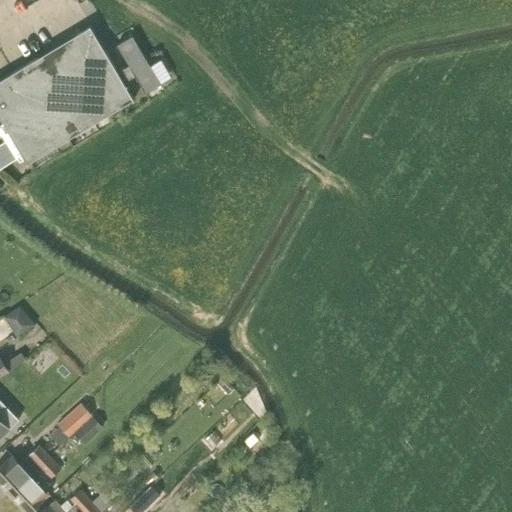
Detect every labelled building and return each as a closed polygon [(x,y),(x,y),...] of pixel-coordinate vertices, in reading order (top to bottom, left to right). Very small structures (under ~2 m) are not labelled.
[(0,116),(0,118),(28,163),(134,99),(90,25),(0,78),(0,116)] [(132,38),(116,47),(147,99),(163,89),(132,38)] [(4,316),(9,324),(26,313),(19,306),(4,316)] [(20,352),(4,363),(0,357),(0,375),(8,370),(25,359),(20,352)] [(217,384),(227,395),(234,389),(224,379),(217,384)] [(73,432),(92,415),(81,403),(58,424),(68,436),(73,432)] [(19,418),(12,410),(6,415),(0,409),(0,432),(2,434),(19,418)] [(102,427),(92,415),(73,432),(83,444),(102,427)] [(0,482),(10,494),(50,457),(39,445),(28,454),(29,455),(20,463),(13,455),(9,459),(0,466),(0,482)] [(53,460),(50,457),(10,494),(27,511),(29,511),(44,497),(48,493),(42,486),(67,463),(59,455),(53,460)] [(151,487),(137,501),(145,509),(159,495),(151,487)] [(40,511),(79,511),(91,501),(80,489),(61,507),(54,499),(50,504),(50,503),(40,511)] [(101,511),(95,505),(91,501),(81,510),(79,511),(101,511)]
